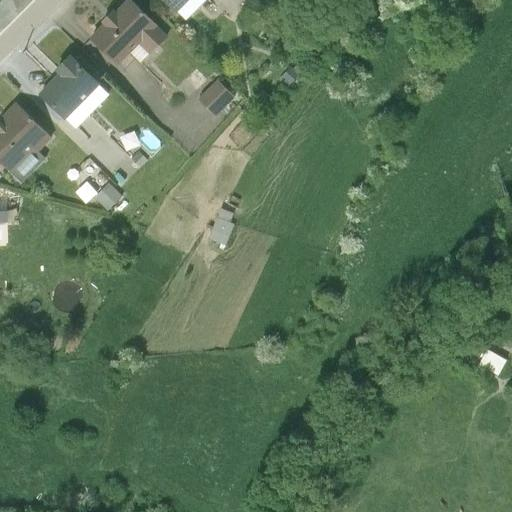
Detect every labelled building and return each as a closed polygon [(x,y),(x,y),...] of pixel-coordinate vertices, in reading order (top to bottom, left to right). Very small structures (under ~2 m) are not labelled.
[(140,0),(168,27),(195,0),(140,0)] [(95,39),(81,53),(108,80),(129,59),(138,70),(157,51),(118,14),(105,27),(103,24),(91,36),(95,39)] [(43,94),(28,111),(65,144),(81,129),(71,120),(88,102),(58,71),(47,84),(53,90),(46,97),(43,94)] [(282,83),(270,95),(278,103),(294,87),(288,82),(285,85),(282,83)] [(207,95),(187,115),(205,133),(225,113),(207,95)] [(0,190),(9,199),(33,176),(26,168),(39,155),(4,119),(0,123),(0,190)] [(97,200),(83,215),(96,228),(111,213),(97,200)] [(211,225),(198,257),(216,264),(225,242),(221,240),(224,231),(211,225)] [(486,356),(478,372),(498,381),(506,365),(486,356)]
